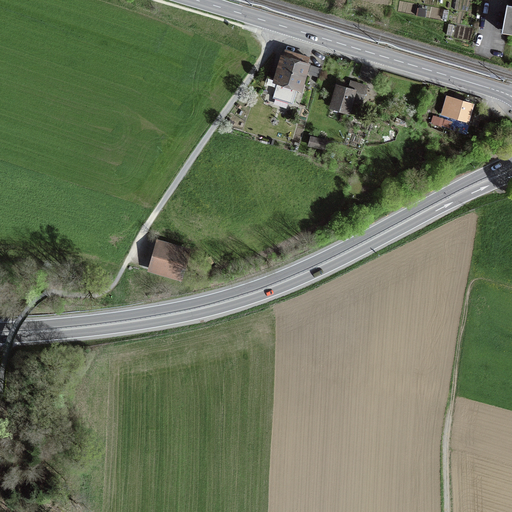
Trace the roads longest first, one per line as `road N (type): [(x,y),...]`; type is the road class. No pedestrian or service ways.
road 1 (trunk): [(511,161),(273,282),(175,310),(0,327)]
road 2 (trunk): [(0,339),(127,330),(252,302),(511,178)]
road 3 (primary): [(198,0),(511,96)]
